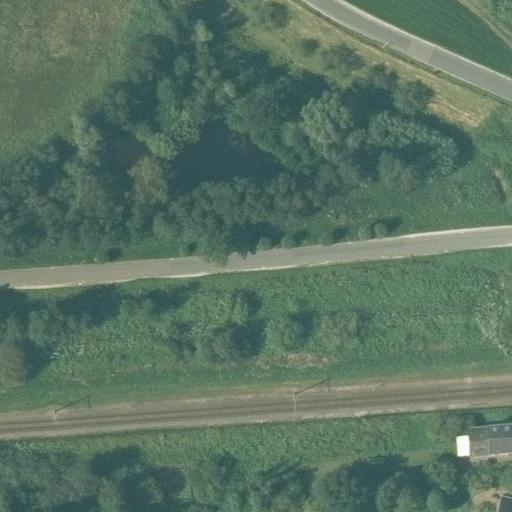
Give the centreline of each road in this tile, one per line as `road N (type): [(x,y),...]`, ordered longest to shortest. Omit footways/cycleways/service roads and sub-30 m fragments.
road 1 (unclassified): [(0,279),(511,239)]
road 2 (unclassified): [(511,92),(320,0)]
